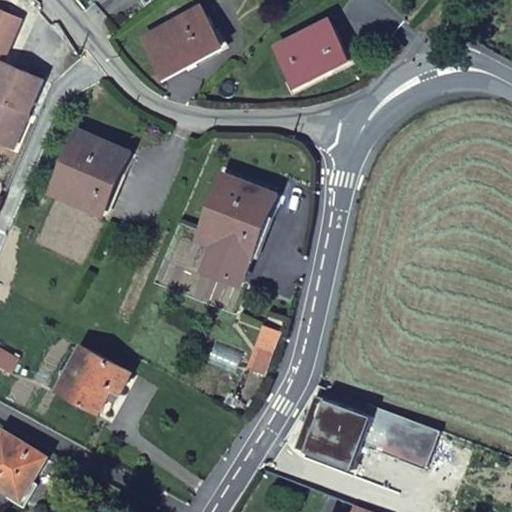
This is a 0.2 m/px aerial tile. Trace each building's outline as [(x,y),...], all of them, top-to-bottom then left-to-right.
[(0,8),(0,51),(5,54),(20,18),(0,8)] [(219,33),(206,10),(149,41),(170,79),(221,51),(213,37),(219,33)] [(333,22),(277,48),(299,88),(354,62),(333,22)] [(221,51),(227,48),(219,33),(213,37),(221,51)] [(3,59),(0,67),(0,138),(16,145),(45,76),(3,59)] [(55,191),(106,213),(133,152),(82,129),(55,191)] [(229,175),(203,236),(255,257),(279,196),(229,175)] [(280,332),(266,327),(259,346),(272,351),(280,332)] [(124,392),(135,371),(86,346),(63,390),(104,412),(116,388),(124,392)] [(0,364),(13,371),(20,359),(0,347),(0,364)] [(378,418),(317,397),(297,450),(358,472),(378,418)] [(0,484),(24,499),(50,456),(8,430),(0,443),(0,484)] [(448,445),(423,435),(419,448),(444,457),(448,445)]
